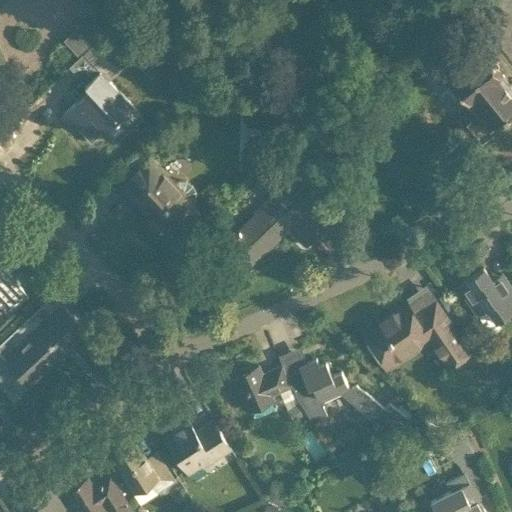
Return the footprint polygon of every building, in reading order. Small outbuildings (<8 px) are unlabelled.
[(165,22),(144,0),(127,16),(148,38),(165,22)] [(82,96),(62,115),(76,129),(77,128),(91,142),(115,119),(117,120),(120,117),(119,116),(132,104),(108,79),(115,73),(101,58),(127,34),(115,21),(83,52),(99,70),(86,82),(83,79),(74,87),(82,96)] [(481,46),(466,58),(470,64),(449,81),(465,101),(469,97),(480,111),(453,133),(468,152),(511,117),(511,110),(511,109),(511,107),(511,83),(499,67),(499,62),(494,56),(489,56),(481,46)] [(201,93),(227,122),(247,104),(221,75),(201,93)] [(278,176),(292,163),(301,173),(319,156),(298,133),(266,163),(278,176)] [(149,159),(138,170),(123,183),(153,215),(151,217),(150,220),(150,222),(150,225),(151,227),(153,229),(155,231),(158,231),(161,231),(163,230),(165,229),(167,230),(181,216),(193,206),(192,205),(196,198),(196,191),(192,185),(186,181),(179,181),(173,184),(149,159)] [(248,256),(274,231),(277,233),(288,223),(306,242),(324,225),(308,207),(313,202),(290,178),(274,193),(276,195),(230,239),(209,258),(229,280),(251,260),(248,256)] [(10,257),(0,246),(0,304),(8,313),(29,294),(20,284),(22,282),(17,276),(15,278),(2,265),(10,257)] [(511,308),(511,286),(506,278),(503,272),(493,279),(483,266),(458,283),(478,313),(488,306),(496,319),(511,308)] [(38,307),(0,342),(0,350),(7,358),(6,359),(9,362),(0,369),(0,376),(14,391),(26,380),(28,383),(60,353),(62,355),(75,342),(73,341),(86,329),(64,305),(63,306),(53,294),(38,307)] [(380,318),(363,329),(388,365),(429,337),(448,364),(469,350),(437,302),(436,303),(437,305),(418,318),(406,300),(404,301),(401,301),(394,305),(393,308),(392,310),(380,318)] [(350,387),(342,370),(332,374),(326,361),(320,364),(317,357),(299,365),(300,367),(287,373),(293,386),(298,397),(314,420),(328,414),(323,405),(326,399),(340,393),(360,408),(355,415),(367,425),(372,418),(378,423),(375,428),(381,433),(409,418),(389,402),(385,407),(370,395),(357,384),(350,387)] [(237,383),(221,390),(229,408),(245,401),(249,410),(274,399),(273,395),(293,386),(287,373),(283,363),(263,372),(259,364),(252,368),(251,366),(240,370),(241,372),(234,376),(237,383)] [(201,463),(202,465),(231,447),(213,419),(196,430),(189,420),(166,435),(188,471),(201,463)] [(444,424),(431,438),(452,457),(459,450),(470,444),(460,424),(449,430),(444,424)] [(114,457),(124,474),(135,491),(149,481),(156,491),(174,480),(156,450),(146,457),(137,442),(114,457)] [(451,490),(430,501),(436,511),(485,511),(479,499),(464,469),(445,479),(451,490)] [(67,487),(82,511),(105,511),(126,499),(110,474),(94,484),(87,474),(67,487)] [(68,511),(50,484),(49,484),(18,504),(23,511),(68,511)] [(261,511),(280,511),(282,508),(266,502),(261,511)]
